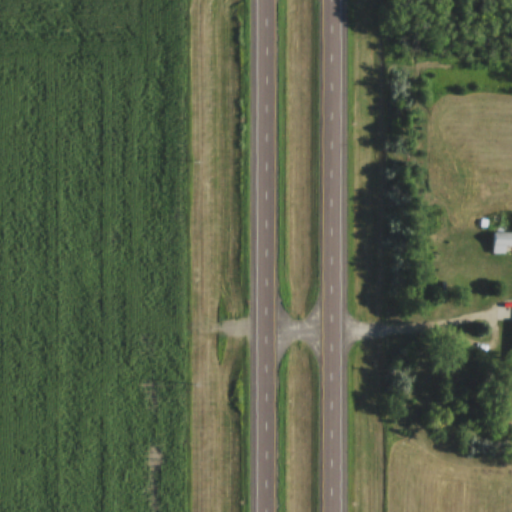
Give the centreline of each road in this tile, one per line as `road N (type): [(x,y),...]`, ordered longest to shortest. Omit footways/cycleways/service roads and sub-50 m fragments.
road 1 (trunk): [(262,0),(262,511)]
road 2 (trunk): [(329,511),(329,0)]
